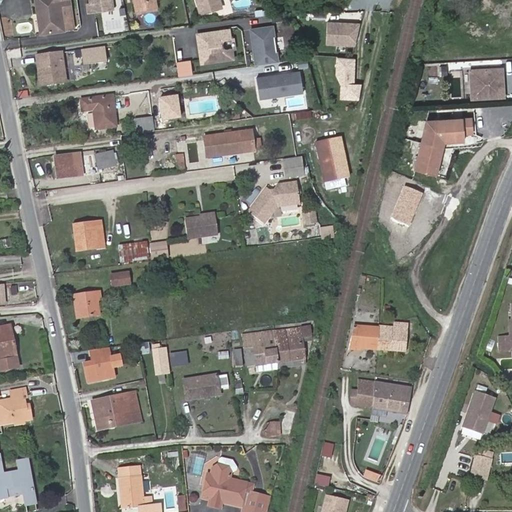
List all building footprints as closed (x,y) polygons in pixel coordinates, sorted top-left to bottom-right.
[(35,0),(40,33),(45,33),(39,0),(35,0)] [(39,0),(45,33),(65,30),(62,5),(72,4),(71,0),(39,0)] [(156,7),(155,0),(144,0),(135,2),(137,11),(156,7)] [(198,0),(202,10),(220,5),(218,0),(198,0)] [(76,28),(72,4),(62,5),(65,30),(76,28)] [(327,20),(326,44),(357,46),(359,22),(327,20)] [(248,27),(255,65),(280,60),(273,23),(248,27)] [(198,34),(202,63),(233,58),(231,48),(225,49),(224,48),(223,42),(225,40),(230,40),(229,30),(217,31),(215,34),(211,35),(211,32),(198,34)] [(62,53),(36,56),(41,85),(66,81),(62,53)] [(298,68),(308,67),(307,57),(297,58),(298,68)] [(190,61),(177,63),(178,76),(191,74),(190,61)] [(505,96),(502,67),(470,70),(473,98),(505,96)] [(256,76),(259,98),(304,92),(301,69),(256,76)] [(95,109),(97,129),(117,126),(113,96),(82,100),(84,111),(95,109)] [(311,111),(295,112),(296,120),(312,118),(311,111)] [(439,173),(445,139),(466,143),(468,134),(472,135),(475,121),(426,112),(415,169),(439,173)] [(135,121),(137,132),(155,129),(154,118),(135,121)] [(252,130),(205,136),(207,157),(216,156),(215,152),(245,148),(245,152),(254,151),(254,147),(261,147),(260,139),(253,140),(252,130)] [(324,160),(327,173),(347,168),(340,137),(317,142),(321,161),(324,160)] [(113,151),(95,154),(99,169),(117,166),(116,164),(118,164),(117,160),(116,161),(113,151)] [(184,153),(175,154),(176,171),(185,170),(184,153)] [(55,157),(58,179),(84,175),(83,167),(75,167),(74,154),(55,157)] [(303,157),(283,158),(284,178),(304,177),(303,157)] [(349,176),(347,168),(327,173),(328,180),(349,176)] [(275,190),(270,190),(267,188),(249,212),(264,223),(277,205),(301,202),(298,182),(279,184),(275,190)] [(305,224),(318,221),(315,209),(302,212),(305,224)] [(215,215),(184,219),(188,238),(218,234),(215,215)] [(73,225),(77,251),(105,247),(101,221),(73,225)] [(11,246),(9,238),(0,239),(0,241),(1,248),(11,246)] [(147,242),(119,246),(121,257),(149,252),(147,242)] [(20,254),(5,256),(6,266),(21,264),(20,254)] [(129,273),(110,275),(112,287),(130,284),(129,273)] [(100,292),(74,295),(78,318),(99,314),(97,300),(101,300),(100,292)] [(381,296),(380,305),(381,305),(381,312),(392,313),(392,308),(390,308),(391,297),(381,296)] [(503,338),(504,351),(511,351),(511,304),(511,305),(511,320),(509,320),(510,338),(503,338)] [(394,323),(393,327),(379,326),(379,328),(377,348),(406,350),(408,323),(394,323)] [(0,371),(18,368),(10,326),(0,327),(0,371)] [(278,362),(304,358),(301,336),(310,335),(309,326),(274,331),(278,362)] [(354,326),(349,348),(358,349),(358,348),(377,349),(377,348),(379,328),(354,326)] [(255,346),(257,365),(278,362),(274,331),(244,335),(246,348),(255,346)] [(142,354),(150,353),(149,342),(141,342),(142,354)] [(170,374),(167,348),(160,349),(160,345),(152,346),(156,375),(170,374)] [(248,366),(257,365),(255,346),(246,348),(248,366)] [(236,366),(242,366),(240,349),(234,350),(236,365),(236,366)] [(84,363),(88,383),(115,377),(111,358),(84,363)] [(305,364),(304,358),(278,362),(279,367),(305,364)] [(511,369),(511,358),(500,358),(500,369),(511,369)] [(184,381),(186,401),(219,396),(217,377),(184,381)] [(410,388),(360,380),(359,391),(351,390),(350,404),(407,413),(410,388)] [(10,392),(11,399),(0,401),(0,424),(0,426),(14,423),(15,426),(24,424),(24,421),(32,420),(29,405),(25,406),(23,399),(26,398),(24,389),(10,392)] [(484,435),(496,397),(474,389),(461,428),(484,435)] [(135,392),(125,395),(131,417),(111,422),(112,427),(142,420),(135,392)] [(99,430),(112,427),(111,422),(131,417),(125,395),(92,402),(99,430)] [(381,419),(378,427),(393,433),(396,425),(381,419)] [(267,430),(267,435),(284,435),(283,423),(267,423),(267,430)] [(324,441),(321,455),(331,457),(335,444),(324,441)] [(193,453),(189,473),(201,475),(205,455),(193,453)] [(488,481),(491,460),(475,457),(471,478),(488,481)] [(0,498),(7,497),(6,490),(21,487),(23,494),(25,506),(36,504),(27,458),(16,460),(18,470),(2,473),(0,463),(0,498)] [(217,499),(218,501),(239,505),(242,490),(246,491),(240,511),(264,511),(269,496),(251,492),(253,484),(229,478),(230,473),(234,470),(235,466),(230,460),(219,458),(217,459),(216,465),(210,469),(209,474),(205,474),(201,497),(211,499),(213,498),(217,499)] [(119,469),(120,478),(141,476),(140,467),(119,469)] [(317,473),(315,484),(328,487),(331,476),(317,473)] [(145,507),(141,476),(120,478),(123,510),(145,507)] [(6,490),(7,497),(23,494),(21,487),(6,490)] [(200,503),(201,497),(199,497),(200,491),(186,490),(187,503),(200,503)] [(344,511),(347,501),(326,496),(322,511),(344,511)] [(217,499),(213,498),(211,499),(209,506),(217,507),(218,501),(217,499)]
